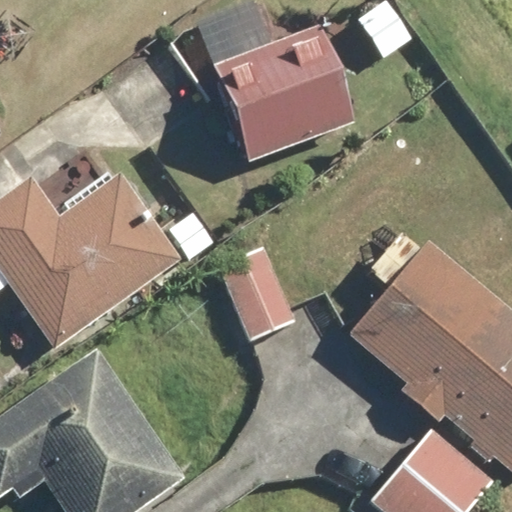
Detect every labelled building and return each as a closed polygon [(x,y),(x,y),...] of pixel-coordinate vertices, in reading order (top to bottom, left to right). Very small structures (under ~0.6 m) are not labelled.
[(262,0),(257,0),(199,20),(248,163),(366,123),(330,19),(276,37),(262,0)] [(393,0),(378,0),(354,16),(386,64),(420,41),(393,0)] [(60,346),(183,256),(123,175),(64,218),(32,175),(0,198),(0,290),(12,281),(60,346)] [(218,239),(196,211),(169,232),(192,260),(218,239)] [(383,299),(353,332),(408,381),(400,390),(442,429),(454,415),(511,467),(511,301),(436,232),(422,247),(402,229),(358,277),(383,299)] [(270,240),(216,262),(248,343),(302,321),(270,240)] [(132,511),(191,467),(96,344),(0,417),(0,498),(10,511),(12,511),(48,485),(68,511),(132,511)] [(471,511),(497,480),(432,428),(371,503),(382,511),(471,511)]
